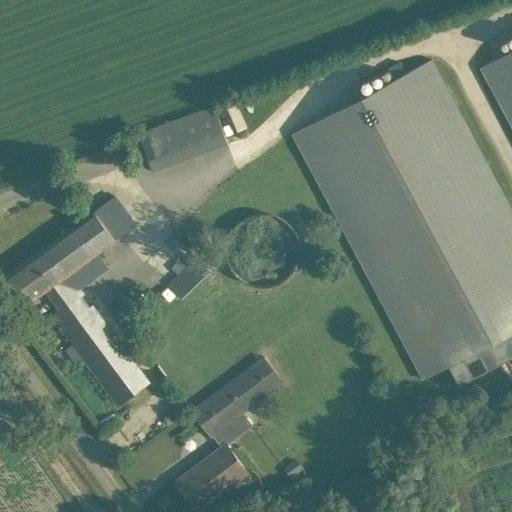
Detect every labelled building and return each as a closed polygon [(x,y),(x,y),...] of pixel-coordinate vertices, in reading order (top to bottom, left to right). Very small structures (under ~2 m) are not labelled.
[(511,49),(481,66),(511,124),(511,49)] [(511,213),(431,58),(293,130),(421,376),(448,362),(460,384),(511,356),(511,213)] [(139,133),(153,170),(228,142),(214,105),(139,133)] [(18,266),(2,278),(23,307),(47,289),(61,308),(52,315),(118,404),(134,392),(149,381),(91,303),(88,306),(80,295),(83,293),(80,289),(86,284),(75,269),(98,252),(135,224),(114,195),(18,266)] [(252,281),(265,282),(277,279),(288,273),(295,263),(299,251),(299,238),(294,226),(286,217),(275,210),(263,208),(250,210),(239,216),(231,224),(227,235),(225,246),(227,257),(232,267),(241,275),(252,281)] [(198,253),(168,283),(182,296),(212,267),(198,253)] [(152,292),(160,285),(139,260),(131,267),(152,292)] [(284,381),(265,355),(191,410),(211,436),(217,431),(226,442),(175,481),(196,508),(246,469),(227,444),(253,425),(243,411),(284,381)] [(285,467),(285,468),(290,475),(302,466),(297,459),(285,467)]
